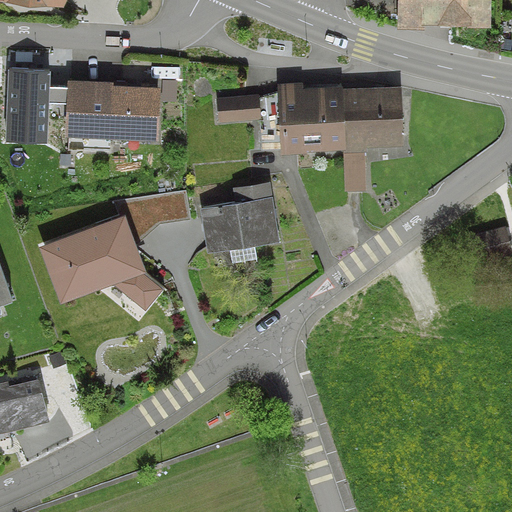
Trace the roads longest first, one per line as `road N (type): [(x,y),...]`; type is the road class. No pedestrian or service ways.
road 1 (residential): [(264,331),(86,452),(0,493)]
road 2 (residential): [(511,151),(264,331)]
road 3 (residential): [(198,0),(170,35),(141,40),(0,30)]
road 4 (tertiary): [(324,30),(511,83)]
road 5 (residential): [(264,331),(334,511)]
